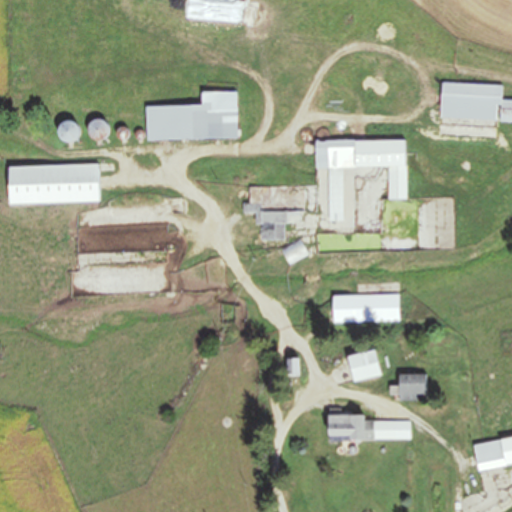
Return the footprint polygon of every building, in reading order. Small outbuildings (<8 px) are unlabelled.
[(199,0),(188,0),(188,21),(248,23),(248,1),(199,0)] [(439,121),(511,123),(511,101),(501,102),(502,86),(440,84),(439,121)] [(236,141),(235,94),(199,94),(199,107),(144,108),(145,141),(236,141)] [(57,145),(78,142),(75,122),(54,125),(57,145)] [(406,201),(406,142),(313,142),(313,170),(328,170),(328,223),(342,223),(342,169),(387,169),(387,201),(406,201)] [(4,168),(4,206),(97,205),(96,166),(4,168)] [(241,188),(242,216),(254,215),(254,226),(259,226),(259,242),(285,242),(285,215),(317,214),(317,187),(241,188)] [(75,299),(74,231),(33,231),(34,300),(75,299)] [(282,249),(287,265),(307,258),(302,242),(282,249)] [(334,297),(334,324),(401,324),(401,297),(334,297)] [(352,384),(384,376),(378,351),(346,359),(352,384)] [(428,376),(398,376),(398,389),(390,389),(390,399),(428,399),(428,376)] [(365,424),(365,417),(325,418),(325,443),(412,442),(412,423),(365,424)] [(511,438),(473,444),(477,471),(511,465),(511,438)]
